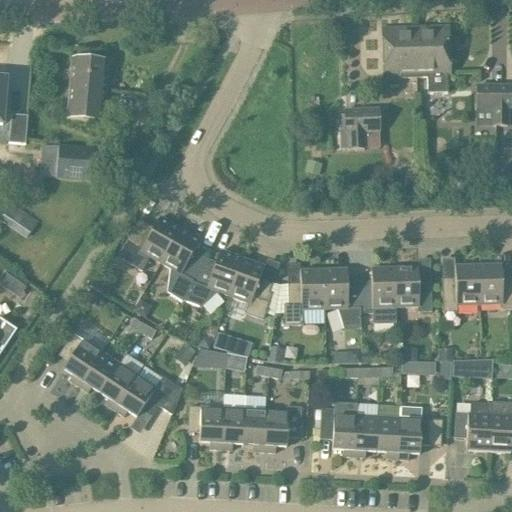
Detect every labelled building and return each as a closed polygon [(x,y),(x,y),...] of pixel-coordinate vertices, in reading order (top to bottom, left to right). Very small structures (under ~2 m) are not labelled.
[(416,28),(417,80),(450,79),(449,27),(416,28)] [(384,81),(417,80),(416,28),(382,29),(384,81)] [(73,61),(68,121),(103,124),(108,64),(73,61)] [(511,88),(477,88),(477,110),(493,110),(494,128),(508,128),(508,110),(511,110),(511,88)] [(379,111),(345,112),(345,135),(349,134),(350,151),(365,151),(365,134),(380,133),(379,111)] [(8,145),(25,147),(28,118),(11,116),(8,145)] [(92,183),(95,150),(59,146),(58,157),(56,180),(92,183)] [(39,222),(11,205),(0,220),(0,222),(27,240),(39,222)] [(160,265),(180,230),(159,219),(153,229),(139,221),(118,259),(142,273),(150,259),(160,265)] [(184,303),(190,289),(204,260),(193,254),(200,242),(180,230),(160,265),(171,271),(167,293),(183,302),(184,303)] [(228,298),(242,261),(220,253),(216,264),(204,260),(190,289),(184,303),(200,309),(216,294),(228,298)] [(264,269),(242,261),(228,298),(248,305),(245,315),(261,321),(270,295),(268,294),(271,284),(260,280),(264,269)] [(479,307),(477,267),(454,268),(455,280),(442,281),(444,314),(446,318),(455,318),(458,313),(458,308),(479,307)] [(511,311),(511,296),(511,278),(501,279),(501,267),(477,267),(479,307),(501,306),(502,311),(511,311)] [(394,270),(395,310),(417,309),(417,314),(431,314),(430,281),(418,281),(417,269),(394,270)] [(395,325),(395,310),(394,270),(371,270),(371,282),(359,283),(360,330),(360,316),(372,315),(372,326),(395,325)] [(360,330),(359,283),(346,283),(346,271),(323,272),(324,312),(337,311),(344,331),(360,330)] [(301,313),(324,312),(323,272),(299,273),(300,285),(287,285),(288,306),(283,307),(284,327),(302,327),(301,313)] [(0,353),(15,331),(0,321),(0,353)] [(78,389),(101,354),(72,335),(58,357),(68,363),(63,371),(72,377),(68,383),(78,389)] [(226,355),(247,359),(251,345),(217,335),(212,349),(226,353),(226,355)] [(192,370),(204,370),(205,352),(199,351),(192,370)] [(360,353),(347,354),(348,365),(360,365),(360,353)] [(100,394),(119,366),(101,354),(78,389),(88,395),(91,389),(100,394)] [(400,374),(435,375),(436,362),(415,362),(415,354),(401,354),(400,374)] [(246,360),(225,356),(224,371),(243,374),(246,360)] [(451,379),(466,380),(467,363),(452,363),(451,379)] [(114,413),(137,378),(119,366),(100,394),(109,400),(104,406),(114,413)] [(114,413),(124,419),(127,413),(136,419),(141,411),(151,418),(158,408),(172,417),(182,391),(172,386),(161,380),(155,390),(137,378),(114,413)] [(353,459),(356,418),(356,406),(335,404),(334,411),(321,410),(319,441),(332,442),(332,451),(342,452),(342,458),(353,459)] [(488,454),(510,455),(511,443),(511,404),(490,404),(490,406),(488,454)] [(490,406),(470,405),(470,416),(455,415),(454,440),(466,441),(465,453),(488,454),(490,406)] [(375,454),(377,419),(356,418),(357,406),(356,406),(356,418),(353,459),(365,460),(365,453),(375,454)] [(286,414),(266,413),(263,454),(275,455),(275,448),(286,448),(286,439),(299,440),(301,409),(287,408),(286,414)] [(400,408),(399,420),(397,462),(408,462),(408,455),(419,456),(420,447),(432,447),(441,448),(442,422),(421,421),(422,410),(401,409),(401,408),(400,408)] [(220,452),(223,410),(189,409),(187,434),(199,435),(199,444),(209,444),(209,451),(220,452)] [(242,446),(244,412),(223,410),(220,452),(232,452),(232,445),(242,446)] [(263,454),(266,413),(244,412),(242,446),(253,447),(252,454),(263,454)] [(397,462),(399,420),(377,419),(375,454),(386,454),(385,461),(397,462)]
